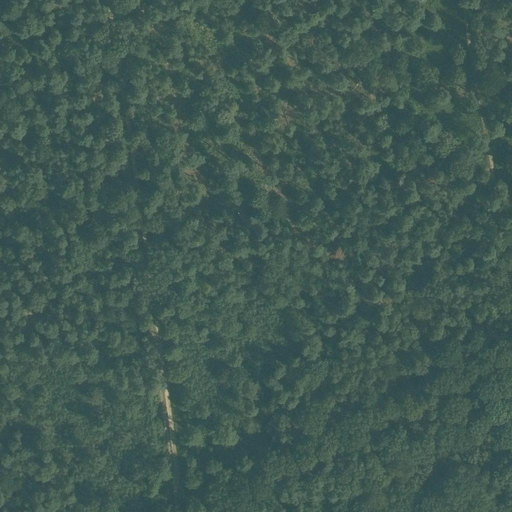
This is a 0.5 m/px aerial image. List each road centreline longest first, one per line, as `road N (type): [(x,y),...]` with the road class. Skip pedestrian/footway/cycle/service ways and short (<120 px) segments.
road 1 (track): [(154,511),(511,327)]
road 2 (track): [(511,324),(459,0)]
